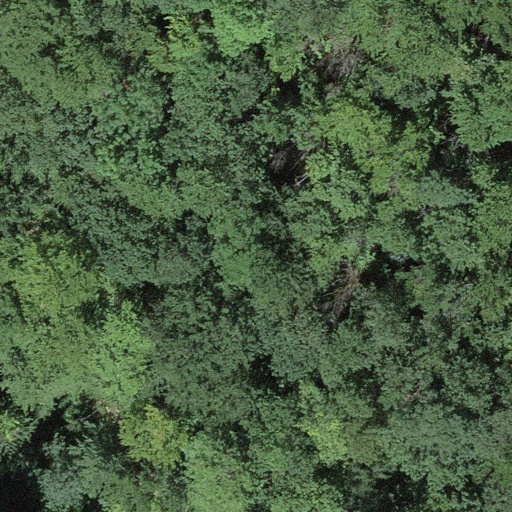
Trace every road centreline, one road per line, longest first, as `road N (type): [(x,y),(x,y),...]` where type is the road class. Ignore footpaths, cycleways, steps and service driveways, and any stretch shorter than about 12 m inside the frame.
road 1 (track): [(0,72),(184,248),(479,439),(511,448)]
road 2 (track): [(0,206),(87,386),(163,511)]
